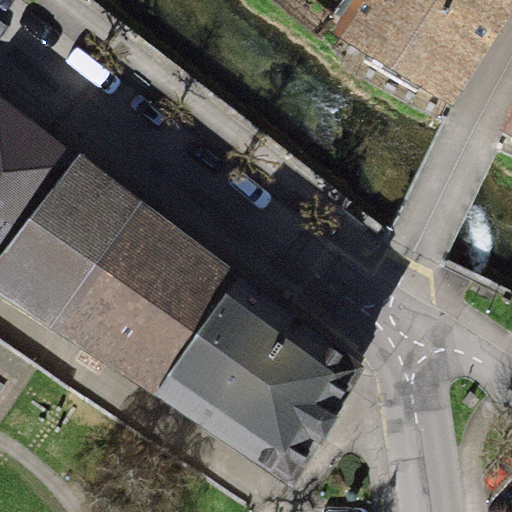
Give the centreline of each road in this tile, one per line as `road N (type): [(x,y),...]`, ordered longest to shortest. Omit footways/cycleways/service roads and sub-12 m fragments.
road 1 (residential): [(380,338),(0,39)]
road 2 (residential): [(291,511),(0,314)]
road 3 (residential): [(380,338),(432,377),(452,511)]
